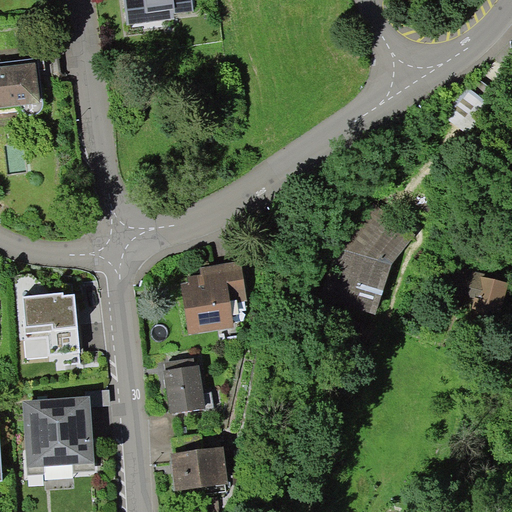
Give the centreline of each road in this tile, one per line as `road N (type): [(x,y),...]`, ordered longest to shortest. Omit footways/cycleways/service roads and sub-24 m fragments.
road 1 (residential): [(404,86),(237,202),(114,252)]
road 2 (residential): [(114,252),(138,511)]
road 3 (residential): [(89,0),(114,252)]
road 4 (residential): [(510,0),(500,23),(404,86)]
